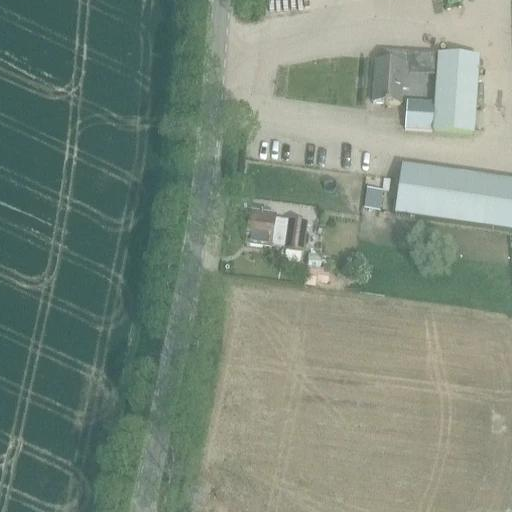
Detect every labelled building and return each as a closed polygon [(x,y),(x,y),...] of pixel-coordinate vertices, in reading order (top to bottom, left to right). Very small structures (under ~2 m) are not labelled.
[(376,64),(373,105),(385,106),(385,107),(389,107),(389,106),(401,107),(402,91),(409,91),(410,76),(410,67),(408,66),(408,55),(384,53),(383,65),(376,64)] [(407,103),(405,131),(433,133),(433,134),(474,137),(479,59),(438,56),(437,78),(435,105),(407,103)] [(309,113),(306,127),(332,133),(335,118),(309,113)] [(367,129),(364,139),(390,146),(393,136),(367,129)] [(280,136),(279,152),(292,152),(293,137),(280,136)] [(511,184),(402,169),(395,216),(511,232),(511,184)] [(369,191),(366,211),(379,213),(382,193),(369,191)] [(289,222),(289,223),(274,221),(275,218),(267,217),(268,212),(252,209),(246,247),(271,250),(271,248),(285,250),(285,252),(303,254),(307,225),(289,222)] [(351,276),(352,262),(341,262),(341,252),(328,251),(327,275),(351,276)]
